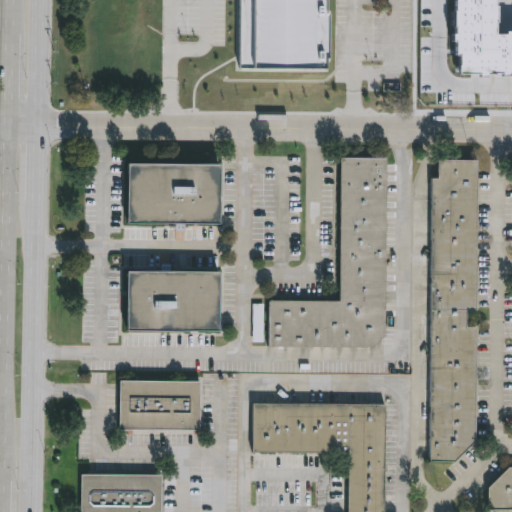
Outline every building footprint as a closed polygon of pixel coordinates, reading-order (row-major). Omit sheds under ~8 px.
[(328,0),(326,73),(237,71),(238,0),(328,0)] [(374,348),(269,347),(270,301),(341,301),(343,157),(388,158),(386,336),(374,348)] [(217,221),(124,220),(125,159),(218,160),(217,221)] [(465,312),(464,329),(475,330),(474,444),(453,465),(428,465),(430,180),(436,180),(436,161),(476,162),(475,312),(465,312)] [(219,330),(126,330),(127,269),(219,270),(219,330)] [(199,429),(118,428),(118,379),(199,380),(199,429)] [(384,403),(383,511),(347,511),(348,451),(251,451),(252,402),(384,403)] [(511,508),(486,508),(486,486),(507,465),(511,465),(511,508)] [(79,511),(80,473),(160,474),(160,511),(79,511)]
